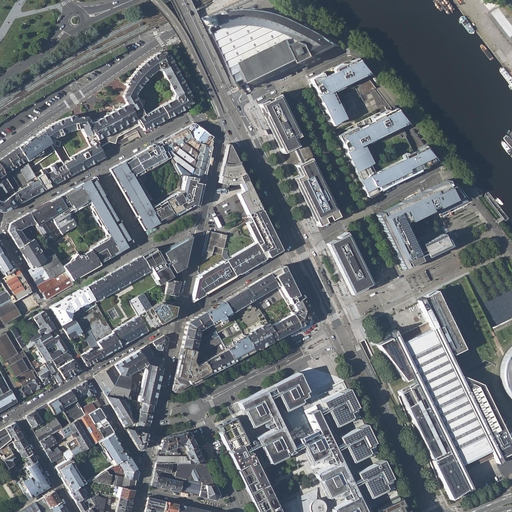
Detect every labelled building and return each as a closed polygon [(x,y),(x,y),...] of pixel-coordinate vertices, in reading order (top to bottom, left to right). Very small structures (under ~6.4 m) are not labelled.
[(435,0),(447,15),(454,9),(447,0),(446,0),(435,0)] [(511,25),(498,7),(492,12),(510,37),(511,35),(511,25)] [(236,12),(232,13),(227,14),(224,15),(222,18),(221,17),(220,17),(218,17),(217,17),(215,19),(214,21),(214,22),(214,24),(215,26),(217,27),(215,31),(216,33),(220,41),(224,48),(227,56),(231,64),(235,71),(237,77),(240,83),(249,79),(251,83),(255,81),(257,85),(305,61),(306,63),(307,64),(320,58),(319,57),(318,55),(338,45),(331,39),(319,32),(304,25),(293,19),(282,15),(275,14),(263,12),(258,11),(252,11),(241,12),(236,12)] [(143,61),(138,66),(132,72),(129,76),(126,81),(124,84),(126,85),(123,90),(121,96),(125,103),(127,102),(131,111),(135,118),(139,125),(140,127),(142,127),(143,130),(145,129),(153,124),(166,117),(187,106),(186,104),(190,101),(188,97),(190,96),(168,54),(165,56),(163,51),(159,54),(158,52),(154,54),(143,61)] [(344,118),(342,115),(330,90),(358,76),(361,83),(360,84),(364,92),(377,86),(367,74),(365,75),(364,73),(366,72),(356,60),(351,62),(350,60),(347,61),(342,63),(332,67),(331,67),(322,72),(308,79),(310,82),(308,83),(324,116),(327,123),(329,122),(331,126),(339,120),(344,118)] [(249,79),(240,83),(243,87),(251,83),(249,79)] [(277,94),(258,104),(282,152),(291,148),(295,146),(296,145),(293,137),(297,135),(277,94)] [(89,122),(87,123),(90,128),(89,129),(91,132),(92,135),(94,134),(96,139),(99,144),(103,146),(110,141),(113,142),(115,143),(115,142),(116,139),(117,136),(139,125),(135,118),(131,111),(127,102),(125,103),(97,118),(89,122)] [(336,137),(362,194),(365,193),(367,198),(377,192),(375,187),(377,186),(379,191),(433,159),(423,146),(413,151),(400,124),(405,121),(395,109),(391,111),(390,109),(387,111),(385,108),(376,112),(337,132),(339,136),(336,137)] [(49,124),(41,129),(48,141),(53,138),(56,136),(58,135),(65,132),(74,129),(79,127),(83,136),(89,145),(75,153),(69,156),(70,158),(62,163),(66,169),(69,175),(73,173),(101,158),(104,156),(103,153),(104,153),(99,144),(96,139),(94,134),(92,135),(91,132),(89,129),(90,128),(87,123),(89,122),(85,116),(79,117),(74,117),(74,115),(69,116),(63,118),(56,121),(49,124)] [(169,157),(179,174),(182,175),(185,175),(191,176),(197,177),(203,178),(210,145),(212,136),(208,133),(193,122),(186,126),(168,136),(162,139),(160,140),(166,152),(169,157)] [(41,129),(17,147),(25,160),(25,161),(27,163),(29,167),(53,149),(49,142),(48,141),(43,133),(41,129)] [(140,223),(144,230),(151,226),(152,227),(160,222),(174,215),(183,210),(193,204),(197,205),(201,183),(203,178),(197,177),(191,176),(185,175),(181,190),(178,191),(171,195),(164,199),(151,206),(139,185),(147,181),(142,171),(164,159),(169,157),(166,152),(160,140),(129,157),(124,160),(109,168),(111,173),(140,223)] [(233,183),(237,182),(238,184),(240,188),(241,189),(236,192),(246,213),(251,210),(259,206),(249,185),(248,184),(245,178),(243,174),(237,161),(229,144),(228,143),(227,143),(226,145),(222,163),(217,182),(222,183),(221,187),(220,187),(218,187),(217,188),(216,189),(216,190),(216,191),(216,192),(218,192),(219,193),(220,193),(222,192),(223,192),(224,191),(224,189),(226,183),(227,184),(233,183)] [(298,154),(295,146),(291,148),(294,155),(298,163),(302,161),(298,154)] [(17,147),(0,158),(0,168),(3,174),(7,172),(25,160),(17,147)] [(294,178),(317,226),(326,222),(331,219),(337,216),(333,207),(331,207),(329,204),(331,203),(309,158),(302,161),(298,163),(295,165),(300,175),(294,178)] [(51,185),(69,175),(66,169),(63,164),(62,163),(60,160),(53,163),(49,166),(51,171),(47,173),(44,168),(41,170),(43,173),(44,175),(51,185)] [(29,167),(27,163),(19,168),(27,181),(34,176),(34,174),(29,167)] [(43,189),(51,185),(44,175),(43,173),(41,170),(34,174),(34,176),(35,178),(37,180),(43,189)] [(7,172),(3,174),(5,176),(12,188),(13,189),(19,185),(12,173),(10,174),(9,173),(8,174),(7,172)] [(0,175),(0,194),(1,195),(12,188),(5,176),(3,174),(0,175)] [(68,213),(69,214),(73,211),(72,209),(89,200),(90,202),(91,205),(90,206),(94,213),(92,214),(97,223),(99,222),(106,234),(108,237),(106,238),(106,237),(105,238),(96,243),(97,244),(89,248),(90,249),(98,263),(117,252),(122,249),(120,247),(125,244),(132,241),(126,231),(97,181),(94,176),(79,184),(58,196),(64,207),(68,213)] [(20,202),(43,189),(37,180),(32,182),(31,181),(27,183),(28,185),(15,192),(20,202)] [(380,212),(375,214),(395,255),(402,269),(407,267),(409,266),(421,260),(447,247),(457,242),(454,235),(451,230),(449,231),(446,224),(430,231),(426,233),(412,240),(403,223),(409,221),(431,210),(437,207),(441,214),(449,211),(468,201),(455,184),(451,185),(448,187),(447,186),(449,185),(446,180),(382,211),(383,213),(381,214),(380,212)] [(0,211),(2,212),(15,205),(20,202),(15,192),(9,196),(1,201),(0,200),(0,211)] [(34,209),(27,212),(33,222),(35,225),(36,226),(41,234),(43,237),(50,233),(42,221),(46,218),(50,216),(54,223),(61,234),(76,225),(71,218),(69,214),(68,213),(64,207),(58,196),(42,204),(38,206),(34,209)] [(261,251),(265,258),(268,256),(280,249),(259,206),(251,210),(246,213),(250,220),(246,222),(255,242),(261,251)] [(7,230),(17,247),(27,241),(25,238),(24,238),(18,229),(28,224),(28,225),(33,222),(27,212),(9,223),(7,230)] [(30,236),(32,239),(32,238),(41,234),(36,226),(33,228),(35,232),(34,233),(30,236)] [(225,236),(206,232),(200,258),(199,264),(201,263),(211,257),(213,247),(223,250),(225,236)] [(325,243),(350,294),(363,288),(362,287),(370,284),(345,232),(337,236),(338,237),(325,243)] [(153,247),(139,255),(149,271),(157,284),(159,283),(167,278),(171,277),(167,269),(170,267),(172,271),(183,264),(190,234),(160,251),(162,254),(158,256),(153,247)] [(17,247),(31,269),(39,264),(43,262),(43,260),(44,260),(39,251),(40,251),(32,238),(32,239),(27,241),(17,247)] [(239,273),(265,258),(261,251),(255,242),(225,259),(234,275),(239,272),(239,273)] [(0,247),(0,277),(13,269),(0,247)] [(70,281),(99,264),(98,263),(90,249),(83,253),(84,254),(82,255),(81,254),(80,254),(79,254),(78,251),(76,253),(72,258),(73,259),(61,265),(64,270),(70,281)] [(36,285),(45,300),(72,284),(70,281),(64,270),(61,265),(53,254),(44,260),(43,260),(43,262),(39,264),(31,269),(28,271),(34,281),(36,285)] [(139,255),(85,286),(94,302),(96,304),(109,328),(111,331),(137,315),(135,313),(128,301),(143,292),(157,284),(149,271),(139,255)] [(191,301),(234,276),(234,275),(225,259),(196,277),(191,300),(191,301)] [(279,267),(269,273),(271,277),(276,285),(277,286),(283,297),(287,304),(290,303),(295,301),(303,297),(288,267),(284,269),(282,265),(279,267)] [(13,269),(0,277),(0,283),(3,288),(4,290),(8,294),(10,299),(12,301),(30,291),(26,284),(21,277),(17,270),(16,267),(13,269)] [(181,276),(182,270),(172,276),(174,279),(175,279),(181,276)] [(331,293),(320,272),(319,273),(329,294),(330,294),(331,293)] [(271,277),(269,273),(266,275),(246,287),(253,299),(254,298),(273,287),(276,285),(271,277)] [(179,281),(167,278),(159,283),(162,293),(164,293),(176,296),(179,281)] [(308,278),(307,279),(318,300),(319,299),(309,278),(308,278)] [(159,283),(143,292),(145,295),(151,292),(152,294),(162,293),(159,283)] [(49,307),(60,325),(72,318),(96,304),(94,302),(85,286),(49,307)] [(230,313),(253,299),(246,287),(223,300),(230,313)] [(0,304),(10,299),(8,294),(4,290),(0,292),(0,304)] [(420,307),(422,311),(427,321),(428,323),(444,358),(450,355),(449,353),(451,352),(452,354),(464,348),(461,342),(463,341),(450,313),(448,314),(436,290),(424,295),(425,298),(423,299),(422,297),(416,299),(418,304),(420,307)] [(143,292),(128,301),(135,313),(137,315),(145,311),(148,309),(152,307),(145,295),(143,292)] [(137,315),(146,330),(153,326),(157,324),(160,322),(172,315),(174,306),(174,304),(176,296),(164,293),(162,302),(159,303),(152,307),(148,309),(145,311),(137,315)] [(310,311),(303,297),(295,301),(290,303),(287,304),(292,314),(299,327),(299,326),(302,332),(310,328),(313,324),(314,320),(307,318),(310,311)] [(255,300),(254,298),(230,313),(235,322),(240,329),(243,335),(244,335),(249,333),(248,331),(262,323),(263,325),(267,323),(261,310),(257,304),(253,307),(251,302),(255,300)] [(0,318),(3,324),(19,314),(20,314),(18,311),(14,304),(12,301),(10,299),(0,304),(0,318)] [(230,313),(223,300),(203,312),(210,324),(212,327),(216,333),(223,329),(226,327),(235,322),(230,313)] [(96,304),(72,318),(79,329),(80,332),(82,334),(90,330),(97,341),(96,341),(97,344),(99,347),(96,350),(100,357),(120,346),(112,332),(111,331),(109,328),(96,304)] [(37,325),(47,319),(42,311),(37,313),(32,317),(37,325)] [(186,322),(180,347),(194,350),(197,336),(198,335),(199,332),(199,331),(199,330),(210,324),(203,312),(186,322)] [(299,326),(292,314),(269,326),(275,339),(289,332),(291,336),(300,331),(297,327),(299,326)] [(120,346),(146,330),(137,315),(111,331),(112,332),(120,346)] [(80,332),(79,329),(72,318),(60,325),(69,338),(80,332)] [(53,328),(47,319),(37,325),(36,326),(38,328),(36,329),(36,330),(36,331),(36,332),(37,332),(38,333),(39,333),(40,332),(42,331),(43,333),(49,330),(53,328)] [(389,337),(376,344),(404,381),(411,377),(414,383),(407,387),(406,384),(398,388),(399,390),(397,391),(430,458),(431,457),(432,459),(431,460),(450,499),(465,489),(466,490),(470,488),(463,472),(462,471),(493,456),(496,463),(501,461),(498,455),(499,454),(501,456),(511,450),(511,448),(506,435),(500,424),(481,384),(462,376),(464,379),(461,380),(450,355),(444,358),(427,321),(397,336),(393,329),(388,331),(392,339),(390,340),(389,337)] [(249,333),(244,335),(253,350),(253,351),(275,339),(269,326),(267,323),(263,325),(262,323),(248,331),(249,333)] [(10,330),(15,338),(20,336),(15,327),(10,330)] [(206,342),(218,336),(216,333),(212,327),(208,329),(210,333),(203,337),(206,342)] [(54,329),(53,328),(49,330),(43,333),(39,336),(37,337),(40,342),(42,344),(53,338),(51,335),(49,332),(54,329)] [(225,349),(226,349),(233,362),(253,351),(253,350),(244,335),(243,335),(240,329),(230,334),(227,336),(220,340),(221,342),(225,349)] [(97,341),(90,330),(82,334),(90,348),(97,344),(96,341),(97,341)] [(37,337),(39,336),(38,333),(37,332),(36,332),(27,337),(29,342),(32,340),(37,337)] [(34,380),(36,379),(32,372),(35,370),(34,369),(30,363),(24,353),(22,350),(17,353),(5,333),(0,335),(0,357),(3,362),(8,359),(10,361),(11,364),(7,366),(14,377),(16,376),(21,384),(22,387),(31,382),(34,380)] [(20,336),(15,338),(21,347),(25,344),(20,335),(20,336)] [(53,338),(42,344),(45,349),(54,344),(57,349),(48,354),(51,359),(51,360),(60,354),(64,352),(67,350),(61,340),(59,338),(58,335),(53,338)] [(160,350),(164,351),(167,338),(163,335),(152,341),(154,346),(155,348),(157,350),(160,350)] [(206,342),(197,348),(200,354),(221,342),(220,340),(218,336),(206,342)] [(45,362),(48,360),(51,359),(48,354),(45,349),(42,344),(40,342),(37,337),(32,340),(34,343),(45,362)] [(511,342),(510,345),(507,348),(504,352),(502,355),(501,358),(499,363),(498,369),(498,375),(499,381),(500,385),(502,389),(505,393),(508,397),(511,400),(511,342)] [(28,348),(25,344),(21,347),(22,350),(24,353),(29,350),(28,348)] [(143,347),(138,349),(146,363),(161,367),(162,359),(154,357),(147,344),(143,347)] [(197,348),(194,350),(180,347),(179,353),(174,377),(187,380),(189,384),(210,373),(204,361),(197,348)] [(90,348),(79,355),(85,366),(100,357),(96,350),(93,351),(91,349),(90,348)] [(146,363),(138,349),(112,365),(118,373),(127,376),(128,374),(137,369),(139,370),(141,371),(143,372),(143,375),(141,386),(140,391),(139,394),(138,401),(141,402),(152,405),(154,397),(154,394),(155,390),(161,367),(146,363)] [(226,349),(204,361),(210,373),(233,362),(226,349)] [(60,354),(51,360),(52,361),(55,365),(66,358),(67,361),(72,358),(70,356),(67,350),(64,352),(60,354)] [(59,371),(63,379),(78,370),(72,358),(67,361),(56,367),(59,371)] [(57,382),(63,379),(59,371),(56,367),(55,365),(52,361),(51,360),(51,359),(48,360),(50,362),(50,361),(50,362),(47,365),(52,375),(57,382)] [(34,360),(30,363),(34,369),(39,366),(37,362),(36,363),(34,360)] [(93,376),(104,395),(122,399),(124,398),(125,398),(129,399),(130,400),(130,397),(129,395),(128,393),(126,392),(126,389),(131,390),(132,387),(127,386),(129,378),(127,376),(118,373),(112,365),(93,376)] [(43,373),(38,376),(43,384),(53,379),(48,370),(43,373)] [(0,372),(0,410),(15,401),(9,389),(0,372)] [(297,372),(271,385),(273,389),(274,391),(275,391),(284,410),(302,402),(300,398),(306,395),(304,391),(306,390),(297,372)] [(174,377),(171,389),(174,392),(189,384),(187,380),(174,377)] [(41,386),(36,379),(34,380),(31,382),(22,387),(20,388),(17,390),(21,397),(24,395),(26,394),(35,389),(39,387),(41,386)] [(73,387),(69,390),(74,399),(78,397),(85,393),(87,395),(89,394),(91,397),(94,395),(92,392),(91,389),(89,387),(85,380),(73,387)] [(242,399),(237,401),(240,408),(241,407),(249,423),(250,426),(265,418),(274,414),(266,396),(267,395),(265,393),(263,388),(242,399)] [(356,406),(347,388),(320,401),(324,407),(326,409),(333,425),(350,417),(347,410),(356,406)] [(62,410),(69,423),(76,419),(84,415),(81,409),(74,399),(69,390),(55,398),(60,407),(61,409),(62,410)] [(134,420),(129,399),(125,398),(124,398),(122,399),(104,395),(112,407),(123,427),(131,422),(131,421),(134,420)] [(62,410),(61,409),(60,407),(55,398),(46,403),(48,406),(52,414),(58,410),(59,412),(62,410)] [(91,403),(95,409),(98,407),(100,406),(97,400),(91,403)] [(138,401),(130,400),(132,405),(135,406),(134,410),(138,411),(139,411),(150,414),(152,405),(141,402),(138,401)] [(40,411),(48,406),(46,403),(25,415),(24,417),(31,428),(41,422),(39,419),(40,418),(39,416),(42,414),(40,411)] [(91,403),(81,409),(84,415),(87,413),(95,409),(91,403)] [(312,429),(296,437),(298,442),(299,441),(301,445),(309,462),(328,453),(329,455),(335,452),(334,449),(333,446),(322,425),(324,424),(318,413),(317,410),(314,404),(302,409),(312,429)] [(108,424),(104,417),(98,407),(95,409),(87,413),(84,415),(76,419),(91,445),(98,440),(102,438),(112,432),(113,432),(108,424)] [(135,420),(136,420),(148,423),(150,414),(139,411),(138,414),(133,413),(135,420)] [(267,422),(270,429),(280,424),(277,418),(274,414),(265,418),(267,422)] [(33,432),(39,441),(55,432),(61,428),(54,417),(47,421),(48,424),(33,432)] [(227,420),(215,426),(218,433),(226,449),(228,449),(229,452),(228,452),(236,469),(238,468),(238,470),(237,470),(246,491),(248,495),(251,500),(256,511),(278,511),(269,492),(266,487),(264,482),(247,447),(243,449),(242,448),(246,446),(232,417),(227,420)] [(61,428),(55,432),(60,440),(63,438),(63,437),(69,434),(71,436),(73,435),(75,440),(73,441),(72,439),(70,441),(66,443),(69,449),(73,455),(91,445),(76,419),(69,423),(61,428)] [(136,420),(134,430),(140,431),(146,433),(148,423),(136,420)] [(13,422),(3,428),(10,439),(12,438),(14,440),(21,436),(14,423),(13,422)] [(373,442),(364,423),(337,436),(341,443),(342,442),(343,445),(351,461),(368,453),(364,446),(373,442)] [(270,429),(254,436),(256,441),(257,443),(258,442),(267,462),(286,453),(287,454),(292,451),(291,450),(290,446),(280,424),(272,427),(270,429)] [(0,429),(0,448),(5,445),(6,444),(11,441),(10,439),(3,428),(0,429)] [(142,449),(146,433),(140,431),(139,433),(135,432),(134,430),(126,428),(125,429),(137,450),(142,449)] [(185,449),(195,445),(188,432),(184,431),(162,437),(159,440),(157,449),(166,449),(176,446),(182,444),(185,449)] [(43,449),(60,440),(55,432),(39,441),(43,449)] [(115,438),(112,432),(102,438),(98,440),(108,456),(110,459),(113,465),(117,462),(123,458),(127,456),(123,450),(124,449),(116,437),(115,438)] [(27,445),(21,436),(14,440),(11,441),(14,445),(13,446),(15,448),(17,451),(27,445)] [(60,440),(43,449),(46,454),(57,447),(65,442),(63,438),(60,440)] [(247,447),(257,443),(256,441),(246,446),(242,448),(243,449),(247,447)] [(298,446),(301,445),(299,441),(296,443),(290,446),(291,450),(296,447),(298,446)] [(0,448),(0,456),(2,459),(11,454),(10,453),(5,445),(0,448)] [(31,453),(27,445),(17,451),(22,459),(31,453)] [(187,462),(203,463),(195,445),(185,449),(183,450),(185,455),(187,458),(187,462)] [(166,449),(157,449),(156,454),(155,462),(171,462),(174,462),(176,462),(187,462),(187,458),(185,455),(178,455),(178,452),(175,452),(176,446),(166,449)] [(62,456),(61,453),(57,447),(46,454),(51,462),(62,456)] [(71,457),(73,455),(69,449),(61,453),(62,456),(65,460),(68,458),(71,457)] [(335,452),(329,455),(330,456),(332,462),(339,459),(336,453),(335,452)] [(35,460),(31,453),(22,459),(25,464),(23,466),(23,467),(25,466),(35,460)] [(12,454),(11,454),(2,459),(6,468),(12,464),(10,460),(10,458),(13,456),(12,454)] [(113,465),(105,469),(107,474),(111,474),(121,476),(123,477),(135,479),(137,472),(135,469),(127,456),(123,458),(117,462),(113,465)] [(65,460),(54,466),(69,491),(71,490),(79,485),(81,484),(82,483),(85,481),(71,457),(68,458),(65,460)] [(332,462),(333,463),(313,472),(316,479),(317,478),(326,497),(345,488),(346,490),(352,487),(351,484),(350,482),(339,459),(332,462)] [(391,478),(382,459),(355,471),(358,478),(359,478),(360,480),(368,497),(385,489),(382,482),(391,478)] [(35,460),(25,466),(30,475),(33,481),(31,483),(27,477),(17,483),(27,499),(50,485),(35,460)] [(171,462),(155,462),(153,469),(160,470),(162,471),(169,473),(171,462)] [(213,484),(203,463),(187,462),(176,462),(173,475),(172,479),(182,481),(183,481),(184,478),(199,481),(200,485),(204,485),(213,484)] [(15,470),(12,464),(6,468),(10,475),(12,474),(17,471),(16,469),(15,470)] [(120,487),(133,490),(135,479),(123,477),(121,476),(111,474),(107,474),(105,469),(88,479),(109,484),(117,486),(120,487)] [(160,470),(153,469),(150,485),(180,491),(182,481),(172,479),(165,477),(165,475),(161,474),(161,476),(159,476),(159,473),(162,472),(162,471),(160,470)] [(198,496),(200,485),(198,485),(199,481),(184,478),(183,481),(182,481),(180,491),(198,496)] [(109,484),(88,479),(85,481),(82,483),(81,484),(84,489),(88,494),(96,496),(97,492),(111,495),(115,496),(118,497),(131,500),(133,490),(120,487),(117,486),(109,484)] [(218,494),(213,484),(204,485),(200,485),(199,489),(198,496),(205,497),(214,499),(218,494)] [(69,491),(68,491),(74,502),(80,498),(86,495),(84,494),(86,493),(85,492),(85,491),(83,488),(82,487),(81,488),(79,485),(71,490),(69,491)] [(316,486),(281,502),(282,506),(285,511),(321,511),(322,511),(323,510),(324,509),(324,506),(324,505),(323,503),(322,501),(321,500),(320,499),(318,498),(316,498),(316,486)] [(346,490),(349,498),(356,495),(352,487),(346,490)] [(45,496),(44,496),(52,511),(65,511),(53,490),(45,496)] [(74,502),(80,511),(82,511),(84,511),(86,510),(87,509),(90,508),(89,507),(87,504),(84,505),(83,503),(87,501),(88,503),(92,501),(88,494),(86,495),(80,498),(74,502)] [(90,508),(92,511),(110,511),(105,511),(102,510),(104,503),(109,504),(110,499),(105,498),(96,496),(88,494),(92,501),(94,505),(89,507),(90,508)] [(350,498),(330,508),(332,511),(333,511),(364,511),(356,495),(349,498),(350,498)] [(52,511),(44,496),(34,502),(39,510),(38,510),(39,511),(52,511)] [(401,504),(397,496),(373,507),(375,511),(406,511),(404,508),(400,510),(398,506),(401,504)] [(127,511),(131,500),(118,497),(114,511),(127,511)] [(165,501),(147,497),(146,503),(145,508),(153,510),(158,511),(162,511),(163,507),(165,501)] [(174,511),(177,504),(165,501),(163,507),(162,511),(174,511)] [(34,502),(17,511),(39,511),(38,510),(39,510),(34,502)]
